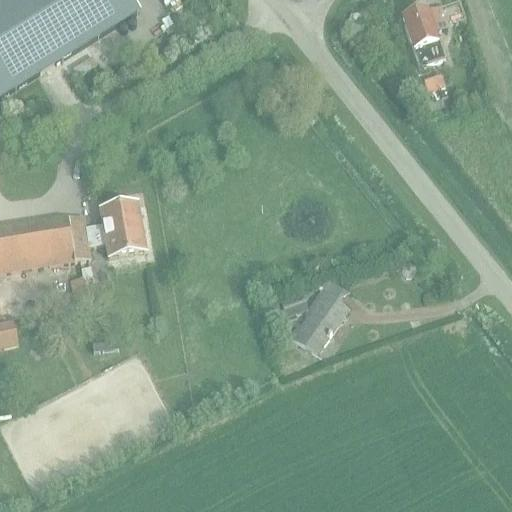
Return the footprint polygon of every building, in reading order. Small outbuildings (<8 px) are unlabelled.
[(0,0),(0,101),(137,16),(127,0),(0,0)] [(435,35),(446,32),(439,11),(428,14),(427,12),(401,21),(418,71),(444,63),(435,35)] [(422,84),(427,96),(445,89),(440,77),(422,84)] [(421,110),(424,119),(443,113),(440,104),(421,110)] [(107,262),(145,256),(137,209),(99,215),(102,233),(97,234),(100,247),(105,246),(107,262)] [(0,230),(0,277),(89,262),(82,217),(0,230)] [(68,282),(80,329),(92,326),(80,279),(68,282)] [(278,303),(285,323),(307,315),(300,295),(278,303)] [(291,346),(313,362),(347,314),(325,299),(291,346)] [(258,309),(262,325),(281,320),(277,304),(258,309)] [(0,326),(0,352),(17,349),(12,324),(0,326)]
